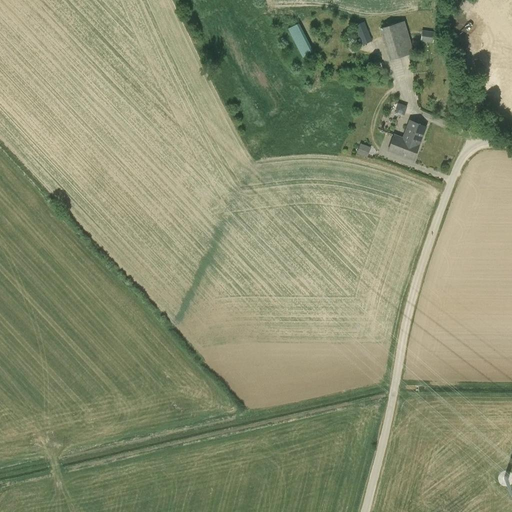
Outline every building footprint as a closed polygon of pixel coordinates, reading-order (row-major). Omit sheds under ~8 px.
[(500,3),(475,18),(483,32),(508,17),(500,3)] [(413,53),(404,21),(380,28),(389,60),(413,53)] [(371,41),(364,22),(354,26),(362,45),(371,41)] [(289,28),(304,57),(314,52),(299,23),(289,28)] [(420,41),(433,43),(434,32),(422,30),(420,41)] [(383,71),(380,62),(373,64),(375,73),(383,71)] [(409,143),(417,146),(425,126),(409,120),(402,138),(393,135),(392,138),(408,145),(409,143)] [(408,145),(392,138),(387,151),(412,160),(417,146),(409,143),(408,145)] [(356,153),(367,157),(370,147),(360,143),(356,153)]
